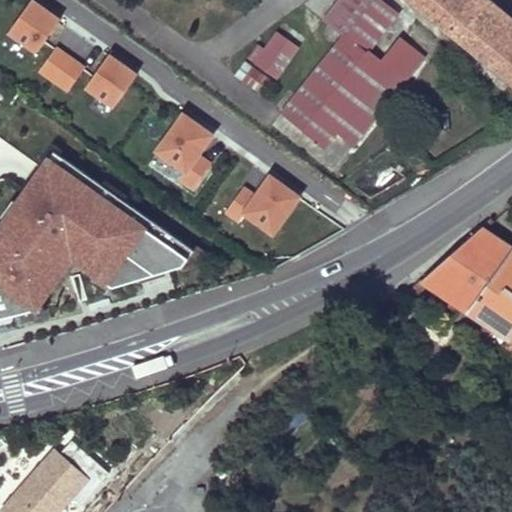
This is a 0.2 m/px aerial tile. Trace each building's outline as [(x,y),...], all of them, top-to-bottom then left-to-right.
[(35,52),(58,20),(30,0),(7,32),(35,52)] [(344,36),(281,114),(324,149),(336,133),(354,147),(422,58),(399,40),(380,64),(365,53),(397,12),(381,0),(338,0),(322,20),(344,36)] [(409,0),(511,85),(511,20),(487,0),(409,0)] [(275,32),(253,62),(276,78),(298,48),(275,32)] [(52,80),(68,58),(54,48),(38,70),(52,80)] [(112,107),(135,75),(107,55),(84,87),(112,107)] [(67,90),(83,68),(68,58),(52,80),(67,90)] [(244,61),(234,76),(262,95),(272,81),(244,61)] [(197,156),(205,144),(193,135),(199,126),(182,114),(155,151),(183,171),(178,179),(191,189),(209,165),(197,156)] [(205,144),(211,135),(199,126),(193,135),(205,144)] [(182,266),(193,249),(57,155),(61,150),(52,144),(36,165),(40,168),(14,207),(18,210),(7,224),(3,222),(0,225),(0,318),(24,313),(26,316),(44,312),(42,301),(73,259),(112,288),(182,266)] [(275,193),(281,184),(269,176),(262,184),(275,193)] [(271,234),(298,197),(281,184),(275,193),(262,184),(254,196),(241,188),(224,212),(238,221),(243,214),(271,234)] [(511,249),(480,227),(421,280),(511,342),(511,340),(511,249)] [(54,451),(1,510),(4,511),(58,511),(87,480),(54,451)]
